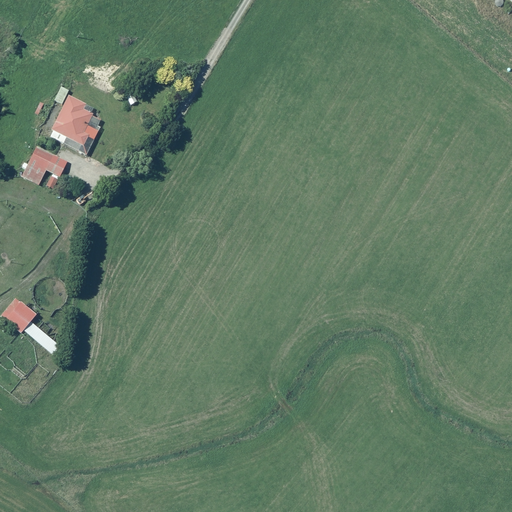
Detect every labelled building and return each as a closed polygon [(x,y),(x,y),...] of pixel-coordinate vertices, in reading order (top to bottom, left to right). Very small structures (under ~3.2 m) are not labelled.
[(139,83),(123,91),(130,104),(137,100),(135,97),(144,93),(139,83)] [(69,90),(60,87),(54,101),(63,105),(69,90)] [(102,113),(87,105),(71,95),(70,97),(51,131),(53,132),(50,137),(85,156),(98,133),(101,128),(98,127),(103,118),(100,117),(102,113)] [(69,160),(37,146),(22,179),(40,186),(46,172),(52,174),(47,187),(55,191),(69,160)] [(16,299),(0,318),(21,335),(23,332),(55,358),(63,349),(31,322),(36,316),(16,299)]
